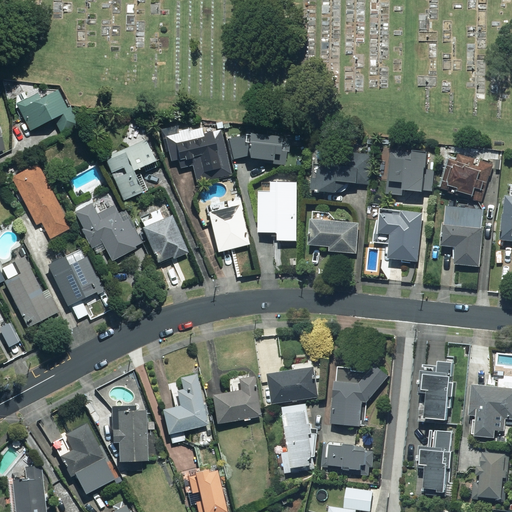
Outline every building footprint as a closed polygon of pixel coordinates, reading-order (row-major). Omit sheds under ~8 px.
[(37,92),(17,104),(31,130),(52,118),(60,133),(78,123),(58,87),(40,98),(37,92)] [(182,132),(169,135),(174,160),(181,158),(183,168),(196,166),(199,181),(234,174),(224,129),(204,133),(202,123),(181,128),(182,132)] [(289,132),(256,129),(256,134),(249,133),(229,138),(234,159),(253,154),(253,156),(279,159),(279,152),(286,152),(286,150),(291,151),(292,141),(288,141),(289,132)] [(151,137),(107,155),(114,172),(127,166),(130,173),(117,179),(125,199),(148,190),(140,169),(160,160),(151,137)] [(408,146),(393,146),(391,192),(409,193),(409,188),(434,189),(436,145),(420,144),(419,155),(407,154),(408,146)] [(321,158),(321,159),(319,159),(317,188),(323,188),(323,191),(344,192),(345,180),(363,182),(363,184),(374,185),(376,153),(366,152),(365,162),(333,160),(333,159),(334,158),(334,157),(334,156),(334,155),(334,154),(333,154),(333,153),(333,152),(332,152),(332,151),(331,151),(330,150),(329,150),(328,150),(327,150),(326,150),(325,150),(324,150),(324,151),(323,151),(322,152),(321,153),(321,154),(321,155),(320,156),(320,157),(321,158)] [(462,156),(457,155),(448,185),(455,187),(454,191),(463,193),(487,200),(498,163),(485,160),(483,165),(479,164),(481,157),(464,152),(462,156)] [(73,228),(43,163),(16,175),(39,223),(43,221),(51,238),(73,228)] [(298,181),(272,180),(271,191),(260,190),(258,232),(276,232),(275,241),(295,242),(298,181)] [(204,224),(214,222),(220,250),(253,243),(243,197),(210,204),(204,205),(207,217),(203,218),(204,224)] [(511,198),(500,198),(497,243),(511,243),(511,198)] [(78,210),(96,247),(98,252),(108,248),(114,261),(141,248),(139,244),(145,241),(133,216),(126,219),(119,204),(102,213),(96,201),(78,210)] [(489,206),(454,204),(453,221),(450,221),(448,245),(461,246),(460,263),(486,264),(489,206)] [(165,205),(155,210),(143,214),(148,226),(162,260),(176,255),(178,258),(192,252),(177,214),(170,217),(165,205)] [(408,212),(382,211),(379,241),(395,242),(394,258),(425,260),(428,209),(408,208),(408,212)] [(364,222),(317,217),(314,243),(336,245),(336,250),(361,253),(364,222)] [(70,253),(51,263),(74,305),(80,318),(91,312),(85,300),(99,292),(100,294),(108,290),(89,255),(75,263),(70,253)] [(28,256),(3,269),(0,262),(0,282),(8,278),(33,325),(63,309),(55,294),(49,297),(28,256)] [(14,321),(3,326),(12,346),(23,341),(14,321)] [(362,377),(338,375),(335,421),(366,423),(368,400),(371,400),(394,374),(378,360),(362,377)] [(440,366),(425,365),(423,393),(426,393),(425,420),(448,421),(448,406),(454,407),(456,361),(440,361),(440,366)] [(268,373),(272,403),(317,397),(313,367),(268,373)] [(210,422),(200,372),(184,376),(186,386),(181,387),(183,402),(166,405),(174,442),(187,439),(184,427),(210,422)] [(264,415),(258,373),(230,377),(232,388),(216,391),(221,422),(264,415)] [(511,388),(470,387),(468,416),(474,416),(473,439),(493,440),(494,433),(504,434),(505,420),(511,420),(511,388)] [(139,402),(117,401),(115,439),(125,440),(124,457),(149,458),(151,407),(139,406),(139,402)] [(281,453),(284,474),(312,470),(310,458),(315,458),(311,433),(313,433),(311,424),(309,424),(306,402),(281,406),(288,452),(281,453)] [(118,477),(90,421),(53,439),(61,457),(65,455),(73,471),(78,469),(89,492),(118,477)] [(415,467),(417,467),(417,468),(422,468),(422,490),(425,490),(425,497),(455,498),(455,483),(450,483),(452,430),(433,430),(433,449),(415,449),(415,467)] [(351,440),(351,442),(334,441),(326,441),(325,464),(336,464),(337,462),(356,463),(356,466),(369,466),(369,461),(373,461),(373,447),(362,446),(363,440),(351,440)] [(504,453),(476,451),(475,477),(477,478),(477,482),(473,482),(472,499),(501,501),(502,480),(508,481),(508,471),(503,471),(504,453)] [(28,475),(16,477),(20,511),(50,511),(44,463),(27,465),(28,475)] [(223,511),(231,510),(220,463),(197,468),(198,474),(190,475),(194,489),(202,487),(204,497),(198,498),(201,511),(223,511)] [(348,504),(336,502),(334,511),(361,511),(363,506),(376,508),(379,488),(352,484),(348,504)] [(135,511),(130,499),(114,507),(115,509),(108,511),(135,511)]
